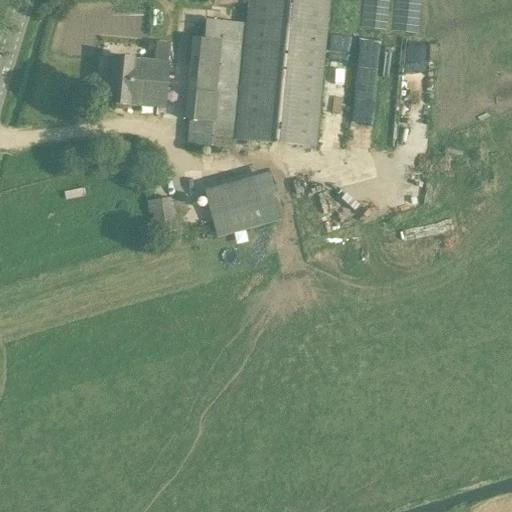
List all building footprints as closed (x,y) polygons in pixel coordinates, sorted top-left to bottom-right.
[(191,38),(183,119),(188,120),(186,145),(234,151),(235,141),(315,149),(329,0),(247,0),(245,25),(204,21),(203,39),(191,38)] [(236,5),(237,0),(205,0),(212,8),(236,5)] [(380,98),(382,38),(361,37),(358,97),(380,98)] [(148,51),(154,52),(154,53),(168,54),(169,43),(155,42),(155,43),(149,42),(148,51)] [(113,58),(110,81),(166,87),(169,63),(132,60),(113,58)] [(110,105),(114,110),(122,111),(126,106),(128,106),(128,107),(164,110),(166,87),(110,81),(108,104),(110,105)] [(201,186),(212,225),(216,239),(282,221),(267,170),(201,186)] [(176,231),(170,199),(150,202),(150,203),(147,203),(149,214),(152,213),(155,235),(176,231)]
